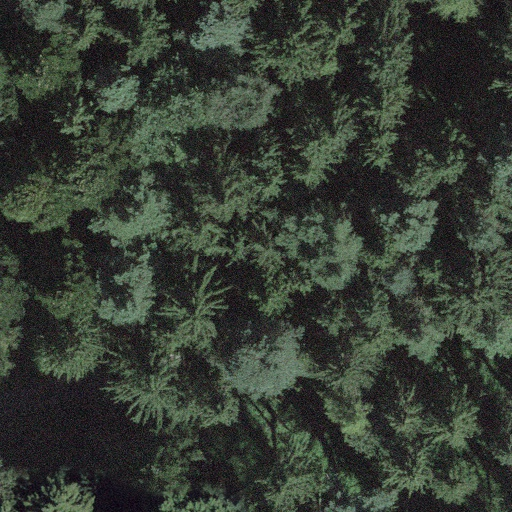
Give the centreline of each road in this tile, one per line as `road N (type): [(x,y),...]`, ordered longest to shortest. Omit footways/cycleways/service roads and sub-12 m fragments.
road 1 (track): [(0,432),(85,438),(386,344),(511,290)]
road 2 (track): [(0,405),(244,0)]
